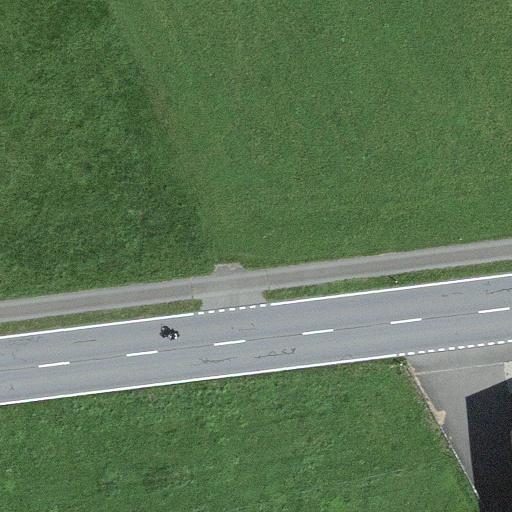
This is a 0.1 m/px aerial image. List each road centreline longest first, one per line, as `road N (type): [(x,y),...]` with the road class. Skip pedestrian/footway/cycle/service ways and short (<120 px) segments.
road 1 (primary): [(511,309),(0,371)]
road 2 (unknown): [(438,318),(495,511)]
